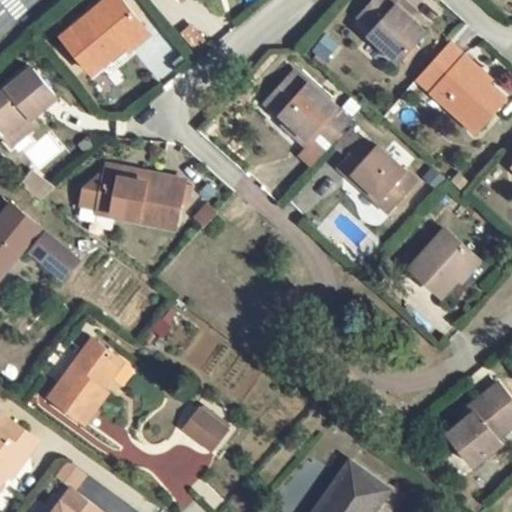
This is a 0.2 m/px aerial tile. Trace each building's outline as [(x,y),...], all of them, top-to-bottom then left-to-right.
[(123,0),(105,0),(61,37),(92,75),(125,47),(147,28),(123,0)] [(403,0),(373,0),(358,17),(373,30),(369,34),(399,63),(427,32),(410,17),(398,6),(404,0),(403,0)] [(404,0),(398,6),(410,17),(416,11),(404,0)] [(147,28),(125,47),(128,50),(151,33),(147,28)] [(418,79),(476,133),(507,99),(489,83),(493,80),(450,43),(418,79)] [(32,66),(0,92),(0,133),(6,140),(35,117),(59,97),(32,66)] [(352,122),(294,70),(265,102),(286,121),(311,143),(317,135),(330,146),(352,122)] [(35,117),(6,140),(12,147),(39,125),(35,117)] [(286,121),(282,124),(308,147),(298,158),(310,168),(330,146),(317,135),(311,143),(286,121)] [(373,149),(362,139),(337,166),(390,214),(419,182),(377,145),(373,149)] [(29,169),(21,182),(42,196),(51,183),(29,169)] [(97,209),(97,213),(177,229),(182,204),(190,206),(194,186),(186,184),(187,180),(160,175),(159,180),(106,170),(105,176),(98,175),(84,187),(81,205),(97,209)] [(16,202),(0,221),(0,274),(30,238),(38,244),(39,250),(69,274),(84,257),(50,230),(46,235),(38,228),(42,223),(16,202)] [(446,228),(410,268),(443,298),(478,257),(446,228)] [(93,336),(48,398),(84,424),(110,391),(106,387),(102,385),(121,357),(93,336)] [(121,357),(102,385),(106,387),(125,360),(121,357)] [(462,422),(448,435),(472,467),(503,443),(499,437),(511,426),(511,397),(500,382),(473,404),(477,410),(462,422)] [(462,422),(477,410),(473,404),(458,416),(462,422)] [(200,408),(185,428),(213,450),(228,430),(200,408)] [(40,440),(12,420),(2,432),(0,430),(0,484),(7,475),(25,451),(29,454),(40,440)] [(29,454),(25,451),(7,475),(11,478),(29,454)] [(375,511),(392,489),(351,459),(313,511),(375,511)] [(104,511),(70,486),(51,511),(104,511)]
